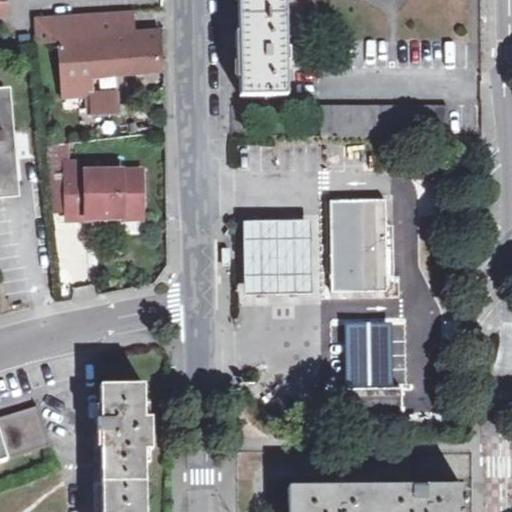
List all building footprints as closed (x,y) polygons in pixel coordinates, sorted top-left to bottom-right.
[(241,96),(286,96),(285,0),(239,0),(240,45),(241,96)] [(58,40),(133,36),(131,14),(36,20),(38,42),(58,40)] [(133,36),(58,40),(62,97),(90,97),(91,115),(118,113),(117,91),(90,93),(90,73),(158,69),(157,45),(160,45),(158,30),(150,30),(150,34),(143,35),(133,36)] [(0,195),(5,195),(3,179),(16,178),(7,106),(0,106),(0,195)] [(320,106),(320,136),(445,137),(446,107),(320,106)] [(238,166),(255,167),(255,149),(238,148),(238,166)] [(84,174),(124,174),(124,162),(84,164),(84,174)] [(142,174),(124,174),(84,174),(84,164),(66,164),(67,220),(86,219),(86,226),(143,226),(142,174)] [(333,294),(387,294),(386,202),(331,204),(333,294)] [(243,226),(244,245),(309,244),(310,298),(315,298),(313,225),(243,226)] [(232,244),(224,244),(225,266),(233,265),(232,244)] [(309,244),(244,245),(245,300),(310,298),(309,244)] [(343,324),(345,387),(382,387),(380,324),(343,324)] [(102,386),(103,511),(146,511),(146,452),(152,451),(152,417),(146,417),(145,385),(102,386)] [(346,417),(403,416),(403,386),(382,387),(345,387),(346,417)] [(0,419),(0,465),(50,450),(37,408),(0,419)] [(288,511),(463,511),(463,487),(289,487),(288,511)]
